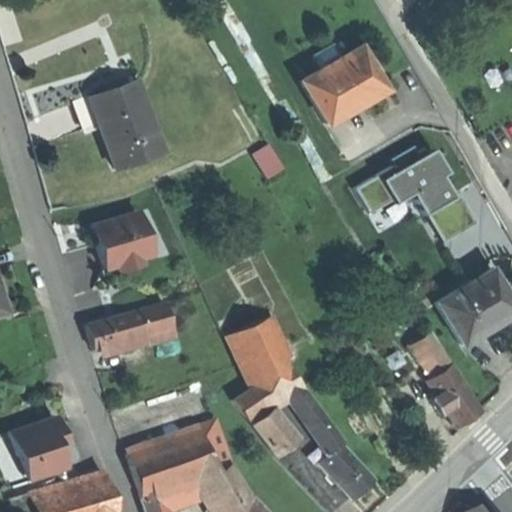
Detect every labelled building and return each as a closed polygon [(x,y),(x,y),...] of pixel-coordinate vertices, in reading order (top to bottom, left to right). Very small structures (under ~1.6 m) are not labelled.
[(312,58),(320,71),(340,59),(333,46),(312,58)] [(299,83),(323,125),(360,103),(381,91),(356,49),(340,59),(320,71),(299,83)] [(136,82),(75,104),(85,131),(98,126),(104,145),(114,170),(161,153),(136,82)] [(266,177),(283,167),(268,141),(251,152),(266,177)] [(380,178),(358,192),(370,215),(388,204),(391,209),(408,199),(421,220),(427,217),(443,244),(474,224),(459,199),(449,203),(437,181),(444,177),(430,154),(420,160),(414,151),(389,163),(396,174),(382,182),(380,178)] [(142,215),(93,230),(108,274),(156,260),(142,215)] [(487,272),(434,305),(459,345),(486,328),(511,312),(487,272)] [(165,305),(140,312),(146,336),(149,346),(175,339),(165,305)] [(91,351),(146,336),(140,312),(85,327),(88,339),(91,351)] [(270,317),(224,338),(244,383),(249,390),(264,414),(267,412),(288,400),(302,390),(281,362),(288,358),(270,317)] [(413,345),(433,377),(450,366),(430,334),(413,345)] [(433,377),(425,382),(435,397),(444,412),(455,429),(467,421),(479,411),(450,366),(433,377)] [(247,426),(264,414),(249,390),(229,402),(247,426)] [(326,425),(302,390),(288,400),(310,435),(326,425)] [(438,416),(444,412),(435,397),(428,401),(438,416)] [(291,443),(267,412),(264,414),(247,426),(271,458),(291,443)] [(58,419),(8,435),(24,487),(66,472),(57,449),(67,446),(58,419)] [(213,422),(195,429),(212,476),(228,467),(213,422)] [(340,442),(326,425),(310,435),(323,453),(325,455),(338,444),(340,442)] [(123,453),(139,500),(160,495),(197,482),(212,476),(195,429),(123,453)] [(372,482),(338,444),(325,455),(323,457),(316,463),(328,476),(334,483),(351,501),(361,492),(372,482)] [(233,511),(248,499),(228,467),(212,476),(197,482),(212,511),(233,511)] [(30,511),(110,511),(106,495),(99,472),(25,493),(30,511)] [(331,486),(334,483),(328,476),(325,479),(331,486)] [(11,511),(30,511),(25,493),(7,498),(11,511)] [(164,511),(160,495),(139,500),(142,511),(164,511)] [(259,511),(248,499),(233,511),(259,511)]
